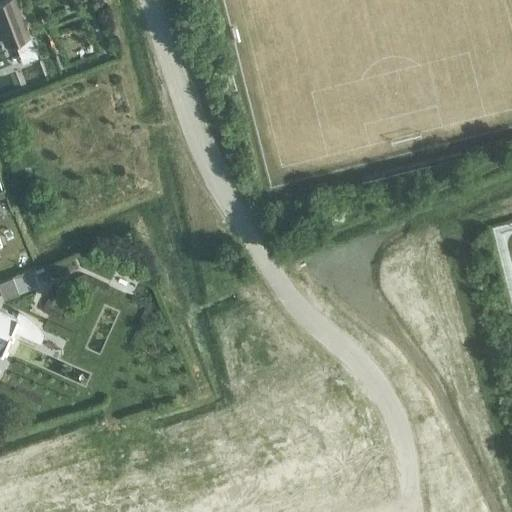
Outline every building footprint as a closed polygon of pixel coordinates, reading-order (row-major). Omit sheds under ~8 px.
[(29,34),(15,0),(0,0),(0,32),(4,43),(29,34)] [(19,292),(15,281),(13,278),(0,283),(0,294),(2,299),(19,292)] [(0,349),(5,352),(13,333),(9,331),(16,314),(0,307),(0,349)] [(349,448),(312,460),(320,485),(337,479),(341,491),(361,484),(349,448)] [(291,466),(251,478),(261,511),(270,511),(284,508),(281,496),(298,491),(291,466)] [(261,511),(251,478),(212,490),(218,511),(229,511),(237,510),(238,511),(261,511)] [(205,511),(200,494),(159,506),(161,511),(205,511)]
